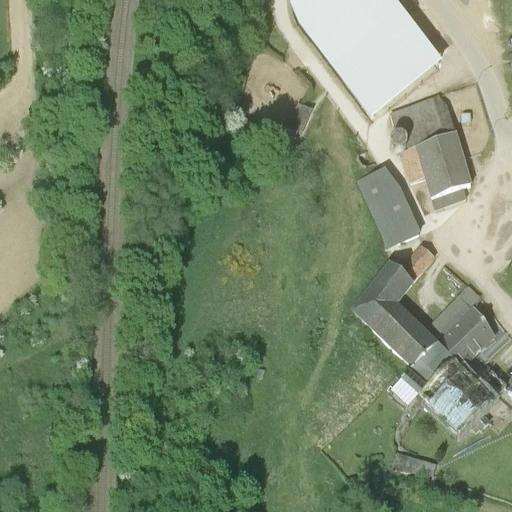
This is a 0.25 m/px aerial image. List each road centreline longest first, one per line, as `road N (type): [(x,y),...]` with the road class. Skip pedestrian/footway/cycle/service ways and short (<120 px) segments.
road 1 (unclassified): [(511,313),(483,299),(469,250),(478,206),(511,146)]
road 2 (track): [(506,149),(484,72),(438,0)]
